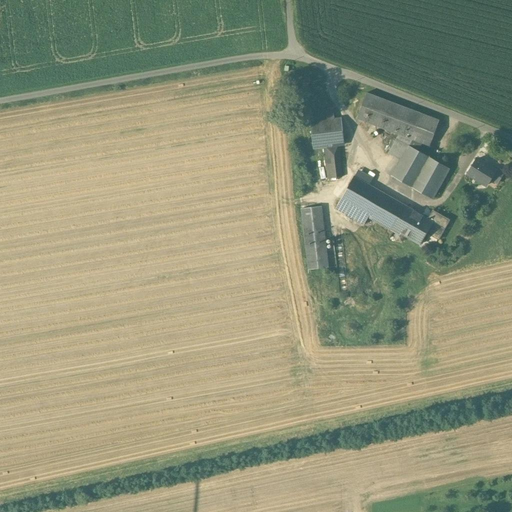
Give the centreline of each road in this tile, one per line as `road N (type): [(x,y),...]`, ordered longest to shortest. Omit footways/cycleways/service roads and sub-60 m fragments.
road 1 (unclassified): [(294,55),(0,99)]
road 2 (unclassified): [(511,141),(294,55)]
